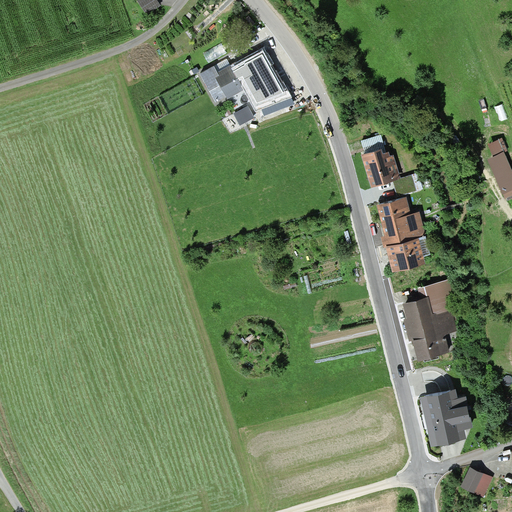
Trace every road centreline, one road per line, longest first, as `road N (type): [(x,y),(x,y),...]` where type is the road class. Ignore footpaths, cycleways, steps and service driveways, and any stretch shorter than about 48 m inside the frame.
road 1 (unclassified): [(423,472),(355,199),(308,75),(255,0)]
road 2 (residential): [(0,89),(124,48),(186,0)]
road 3 (track): [(286,511),(423,472)]
